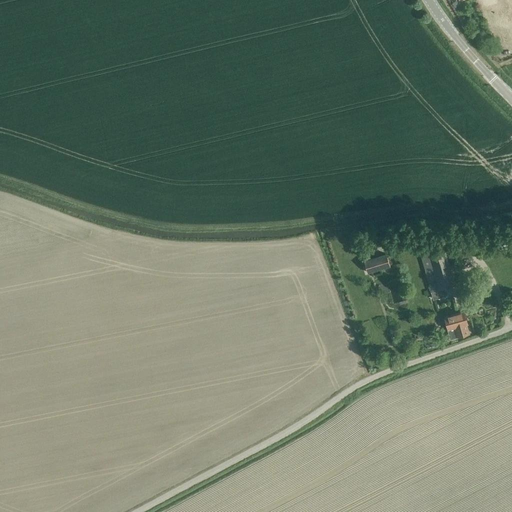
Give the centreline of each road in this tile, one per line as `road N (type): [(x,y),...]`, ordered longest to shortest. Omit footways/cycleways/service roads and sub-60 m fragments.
road 1 (unclassified): [(511,327),(372,378),(137,511)]
road 2 (secondary): [(511,98),(428,0)]
